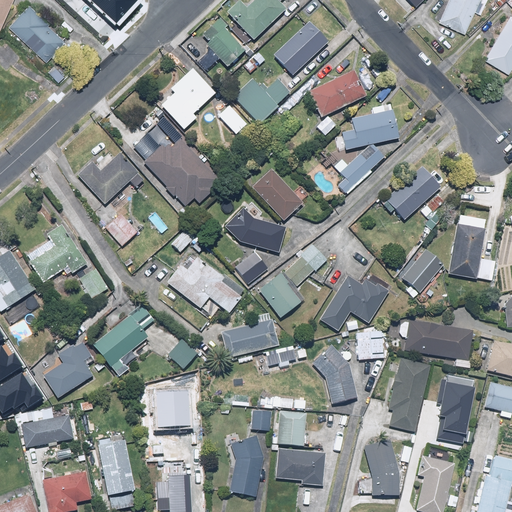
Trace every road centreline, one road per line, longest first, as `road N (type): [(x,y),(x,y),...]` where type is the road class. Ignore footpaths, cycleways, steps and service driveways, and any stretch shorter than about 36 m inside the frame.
road 1 (residential): [(180,6),(0,174)]
road 2 (residential): [(358,0),(492,135)]
